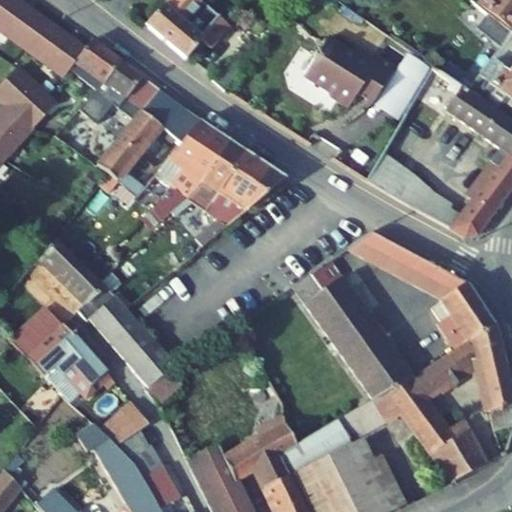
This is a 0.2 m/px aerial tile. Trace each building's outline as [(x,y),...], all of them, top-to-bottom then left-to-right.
[(86,49),(17,0),(0,0),(0,30),(65,78),(70,71),(86,49)] [(229,27),(200,2),(201,0),(168,0),(146,25),(187,60),(203,40),(211,48),(229,27)] [(511,0),(480,0),(477,5),(489,15),(511,33),(511,0)] [(500,49),(469,94),(511,123),(511,33),(489,15),(477,30),(500,49)] [(372,105),(396,67),(379,57),(376,64),(358,53),(355,57),(327,40),(314,61),(318,64),(308,80),(336,97),(337,104),(346,109),(352,108),(358,97),(372,105)] [(70,71),(101,95),(109,86),(142,112),(159,92),(91,41),(86,49),(70,71)] [(219,76),(233,85),(255,54),(245,46),(219,76)] [(0,166),(57,106),(17,69),(0,87),(0,100),(6,106),(0,112),(0,166)] [(448,115),(506,155),(458,216),(450,230),(465,239),(477,236),(511,188),(511,123),(469,94),(465,91),(448,115)] [(142,112),(96,166),(137,198),(160,171),(200,123),(159,92),(142,112)] [(200,123),(160,171),(175,181),(170,188),(167,185),(150,201),(156,207),(173,191),(186,200),(200,186),(231,143),(200,123)] [(212,204),(246,153),(231,143),(200,186),(186,200),(173,191),(156,207),(152,211),(161,222),(171,212),(176,217),(192,204),(205,214),(212,204)] [(286,180),(246,153),(212,204),(226,213),(215,221),(217,222),(195,240),(202,248),(286,180)] [(402,170),(383,153),(367,182),(388,195),(402,170)] [(402,170),(388,195),(419,212),(430,193),(402,170)] [(430,193),(419,212),(450,230),(458,216),(430,193)] [(0,231),(0,272),(3,275),(23,254),(0,231)] [(347,249),(364,259),(376,236),(371,233),(347,249)] [(364,259),(443,302),(466,284),(449,275),(438,269),(429,285),(404,271),(412,255),(376,236),(364,259)] [(41,258),(88,304),(78,313),(86,322),(88,320),(115,297),(58,240),(41,258)] [(412,255),(404,271),(429,285),(438,269),(412,255)] [(412,377),(329,261),(291,287),(372,401),(414,379),(412,377)] [(434,309),(441,321),(437,324),(455,351),(495,327),(466,284),(443,302),(434,309)] [(175,364),(115,297),(88,320),(148,389),(168,371),(175,364)] [(49,311),(12,344),(25,358),(61,325),(49,311)] [(107,373),(63,324),(61,325),(25,358),(52,388),(64,377),(85,401),(104,385),(99,380),(107,373)] [(257,471),(276,511),(252,511),(238,483),(224,455),(219,445),(186,460),(211,511),(308,511),(290,475),(279,456),(297,445),(285,423),(283,406),(238,324),(211,339),(211,342),(242,396),(248,393),(260,415),(260,433),(246,442),(257,471)] [(428,401),(477,367),(493,433),(511,426),(511,398),(495,327),(455,351),(412,377),(414,379),(372,401),(386,424),(401,415),(452,484),(488,465),(463,421),(450,431),(428,401)] [(201,348),(230,403),(242,396),(211,342),(201,348)] [(148,389),(145,391),(158,406),(181,385),(168,371),(148,389)] [(351,440),(353,444),(364,438),(386,424),(372,401),(339,419),(351,440)] [(148,426),(133,403),(96,427),(115,447),(148,426)] [(279,456),(290,475),(351,440),(339,419),(297,445),(279,456)] [(160,511),(135,468),(117,449),(115,447),(96,427),(77,437),(86,453),(93,450),(128,511),(160,511)] [(172,511),(170,507),(171,505),(155,475),(163,469),(150,446),(149,447),(140,432),(117,449),(135,468),(160,511),(172,511)] [(396,511),(408,506),(383,454),(374,459),(364,438),(353,444),(290,475),(308,511),(396,511)] [(257,471),(246,442),(224,455),(238,483),(257,471)] [(3,511),(22,490),(4,470),(0,475),(0,511),(3,511)] [(42,511),(73,511),(53,491),(37,506),(42,511)]
